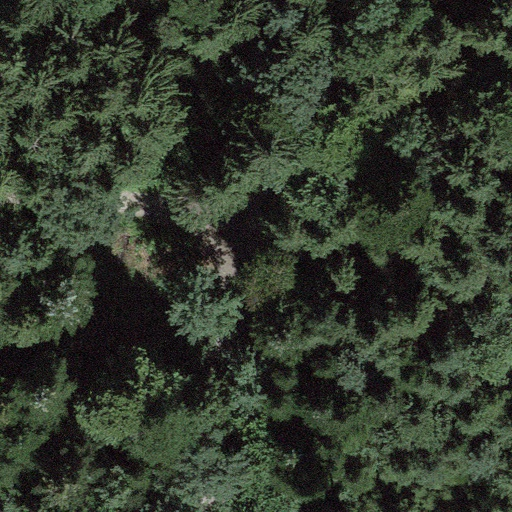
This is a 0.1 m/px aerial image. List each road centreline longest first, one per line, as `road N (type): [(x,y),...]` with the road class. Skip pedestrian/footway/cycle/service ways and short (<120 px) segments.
road 1 (track): [(330,0),(251,187),(204,231),(236,368),(201,511)]
road 2 (track): [(0,203),(102,191),(204,231)]
